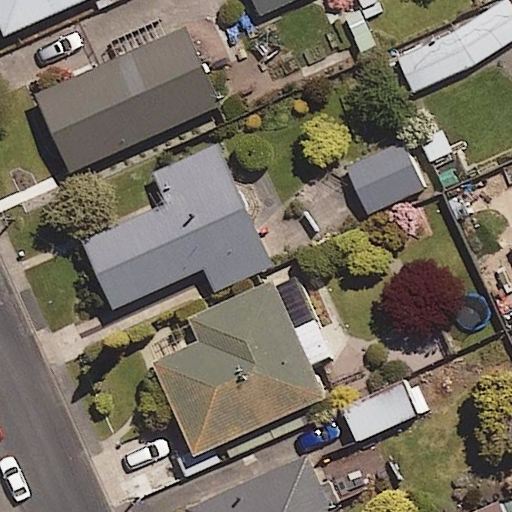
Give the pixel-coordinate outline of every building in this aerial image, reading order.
[(76,0),(0,0),(0,32),(1,34),(76,0)] [(296,0),(260,0),(266,13),(296,0)] [(511,42),(511,0),(510,0),(401,59),(419,93),(511,42)] [(217,104),(182,24),(31,91),(67,170),(217,104)] [(272,263),(217,140),(150,170),(163,200),(78,238),(109,306),(200,265),(211,290),(272,263)] [(427,185),(408,142),(343,173),(363,215),(427,185)] [(319,394),(267,277),(183,314),(194,338),(147,358),(189,452),(319,394)] [(426,413),(413,382),(348,409),(361,440),(426,413)] [(329,511),(302,452),(180,507),(182,511),(329,511)] [(506,497),(511,494),(511,457),(494,465),(506,497)]
